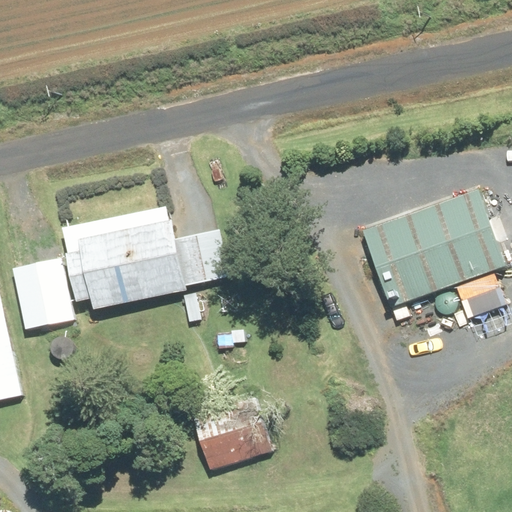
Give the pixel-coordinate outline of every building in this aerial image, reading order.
[(507,272),(482,197),(369,235),(395,310),(459,289),(465,307),(502,294),(496,276),(507,272)] [(179,245),(171,210),(67,234),(84,307),(97,304),(100,315),(233,284),(222,235),(179,245)] [(78,325),(64,263),(17,274),(31,335),(78,325)] [(0,406),(26,401),(0,285),(0,406)] [(270,458),(257,414),(201,430),(214,474),(270,458)]
